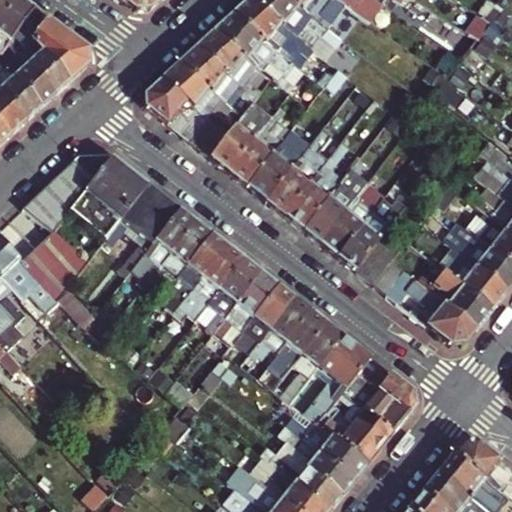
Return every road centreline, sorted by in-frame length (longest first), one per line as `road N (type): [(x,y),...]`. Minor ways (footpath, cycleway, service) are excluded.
road 1 (residential): [(464,395),(90,105)]
road 2 (residential): [(464,395),(370,511)]
road 3 (residential): [(0,190),(90,105)]
